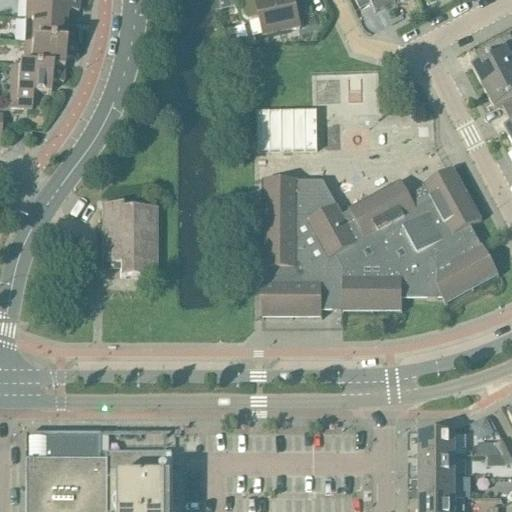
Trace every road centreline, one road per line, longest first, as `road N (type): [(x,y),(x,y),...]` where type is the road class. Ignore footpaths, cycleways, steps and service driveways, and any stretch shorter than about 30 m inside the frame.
road 1 (tertiary): [(0,391),(382,389)]
road 2 (tertiary): [(46,204),(108,111),(134,0)]
road 3 (residential): [(511,218),(424,50)]
road 4 (tertiary): [(0,357),(16,262),(46,204)]
road 5 (tertiary): [(382,389),(511,355)]
road 6 (residential): [(424,50),(406,58),(356,47),(333,0)]
road 7 (residential): [(383,511),(382,389)]
